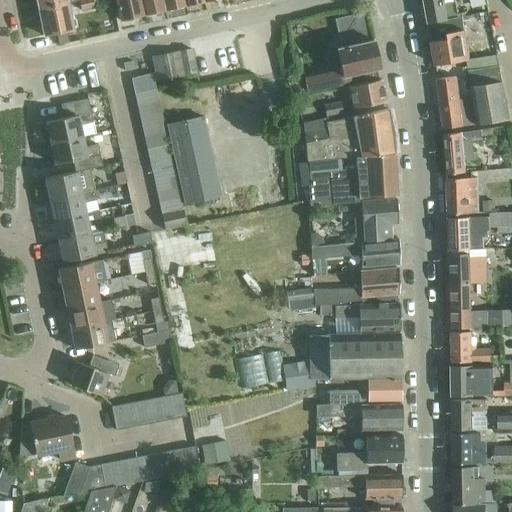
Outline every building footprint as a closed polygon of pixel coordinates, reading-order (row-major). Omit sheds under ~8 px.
[(80,0),(35,0),(38,9),(66,3),(77,1),(80,0)] [(90,0),(80,0),(77,1),(79,9),(92,7),(90,0)] [(139,0),(114,0),(119,21),(143,16),(139,0)] [(139,0),(143,16),(164,11),(161,0),(139,0)] [(161,0),(164,11),(185,7),(183,0),(161,0)] [(424,0),(428,23),(458,18),(455,0),(424,0)] [(66,3),(38,9),(44,37),(72,31),(66,3)] [(338,14),(343,30),(368,23),(364,7),(338,14)] [(458,18),(428,23),(436,66),(467,61),(470,61),(462,17),(458,18)] [(346,76),(376,69),(371,40),(335,48),(338,68),(303,76),(306,93),(348,83),(346,76)] [(191,50),(179,52),(183,76),(196,73),(191,50)] [(152,57),(155,74),(157,81),(183,76),(179,52),(152,57)] [(468,62),(469,73),(499,69),(496,59),(468,62)] [(499,69),(469,73),(474,116),(476,126),(507,122),(501,69),(499,69)] [(131,79),(135,95),(155,91),(153,81),(157,81),(155,74),(131,79)] [(457,77),(437,79),(442,130),(476,126),(474,116),(473,101),(460,102),(457,77)] [(348,98),(350,110),(384,102),(379,81),(342,89),(344,98),(348,98)] [(135,95),(137,106),(158,102),(155,91),(135,95)] [(339,98),(323,101),(326,117),(342,114),(339,98)] [(45,122),(50,143),(82,137),(95,134),(87,99),(60,105),(63,119),(45,122)] [(137,106),(142,127),(162,123),(158,102),(137,106)] [(305,158),(355,156),(391,155),(391,135),(386,111),(329,123),(328,118),(304,123),(305,144),(305,158)] [(219,197),(219,195),(202,118),(167,126),(185,205),(219,197)] [(142,127),(144,138),(165,133),(162,123),(142,127)] [(144,138),(146,149),(167,144),(165,133),(144,138)] [(471,142),(481,140),(480,133),(443,137),(447,177),(466,174),(464,164),(473,163),(471,142)] [(72,161),(74,173),(89,169),(102,167),(97,145),(84,148),(82,137),(50,143),(54,165),(72,161)] [(146,149),(151,171),(172,167),(167,144),(146,149)] [(307,204),(351,203),(393,201),(391,155),(355,156),(355,171),(352,171),(352,168),(338,169),(338,170),(309,173),(310,184),(306,184),(307,204)] [(151,171),(154,182),(174,177),(172,167),(151,171)] [(94,191),(92,180),(89,169),(74,173),(44,179),(49,200),(94,191)] [(154,182),(156,193),(177,188),(174,177),(154,182)] [(446,182),(447,214),(477,213),(475,181),(446,182)] [(156,193),(158,203),(179,199),(177,188),(156,193)] [(49,200),(53,221),(85,214),(83,204),(96,201),(94,191),(49,200)] [(158,203),(161,214),(181,210),(179,199),(158,203)] [(359,218),(359,240),(389,239),(388,225),(393,224),(393,201),(351,203),(352,219),(359,218)] [(181,210),(161,214),(164,230),(186,226),(182,209),(181,210)] [(85,214),(53,221),(58,241),(103,232),(98,211),(85,214)] [(497,227),(497,233),(511,232),(511,211),(489,213),(490,227),(497,227)] [(482,238),(487,237),(486,217),(448,218),(449,250),(483,249),(482,238)] [(103,232),(58,241),(62,262),(107,253),(103,232)] [(150,244),(148,233),(130,237),(132,248),(150,244)] [(389,239),(359,240),(359,243),(319,246),(320,256),(358,254),(359,265),(396,264),(395,239),(389,239)] [(450,285),(470,284),(486,284),(485,258),(469,259),(469,255),(449,255),(450,285)] [(142,261),(144,273),(153,271),(151,259),(142,261)] [(58,270),(62,290),(95,283),(95,284),(106,281),(101,261),(58,270)] [(358,270),(358,290),(358,300),(396,295),(396,270),(358,270)] [(153,271),(144,273),(146,285),(156,284),(153,271)] [(289,314),(313,311),(309,277),(284,281),(289,314)] [(62,290),(66,310),(99,303),(95,284),(95,283),(62,290)] [(470,284),(450,285),(451,329),(511,326),(511,305),(510,306),(511,311),(471,312),(470,284)] [(358,300),(358,290),(313,290),(314,308),(334,307),(358,306),(358,300)] [(150,301),(152,312),(161,310),(159,299),(150,301)] [(66,310),(70,329),(103,323),(115,320),(110,300),(99,303),(66,310)] [(397,306),(358,306),(334,307),(334,320),(357,319),(357,332),(397,331),(397,306)] [(152,312),(157,333),(169,330),(167,322),(164,323),(161,310),(152,312)] [(303,320),(305,333),(332,330),(331,318),(303,320)] [(103,323),(70,329),(74,350),(107,343),(114,341),(110,321),(103,323)] [(169,330),(157,333),(142,336),(144,348),(172,343),(169,330)] [(451,333),(452,363),(489,362),(489,351),(475,351),(475,347),(471,347),(471,333),(451,333)] [(346,336),(308,337),(309,354),(295,354),(302,389),(316,388),(315,380),(356,379),(399,379),(398,335),(346,336)] [(267,351),(242,352),(243,383),(268,382),(267,351)] [(68,384),(100,395),(107,374),(114,377),(118,366),(92,356),(88,367),(76,362),(68,384)] [(494,366),(477,366),(452,366),(453,397),(492,396),(495,396),(495,395),(493,395),(492,367),(494,367),(494,366)] [(327,393),(327,407),(362,407),(362,401),(399,400),(399,379),(356,379),(356,392),(327,393)] [(157,384),(159,398),(170,396),(181,393),(179,381),(157,384)] [(186,417),(181,393),(170,396),(174,419),(186,417)] [(163,421),(174,419),(170,396),(159,398),(158,398),(163,421)] [(158,398),(146,400),(151,424),(163,421),(158,398)] [(146,400),(134,403),(139,426),(151,424),(146,400)] [(473,413),(486,413),(486,402),(453,402),(453,431),(473,431),(473,413)] [(134,403),(122,405),(127,428),(139,426),(134,403)] [(127,428),(122,405),(111,407),(115,431),(127,428)] [(399,406),(362,407),(327,407),(313,407),(313,418),(359,417),(359,431),(400,430),(399,406)] [(511,414),(497,414),(497,430),(505,430),(511,430),(511,414)] [(19,459),(36,455),(58,451),(60,461),(73,458),(65,417),(21,426),(19,459)] [(400,454),(403,450),(403,442),(400,436),(365,436),(365,454),(335,455),(336,471),(365,471),(365,464),(400,463),(400,454)] [(487,465),(487,454),(484,454),(484,447),(480,447),(480,436),(454,436),(454,465),(487,465)] [(229,459),(227,438),(205,440),(208,461),(229,459)] [(194,446),(182,449),(187,472),(199,470),(194,446)] [(495,464),(511,464),(511,447),(495,448),(495,464)] [(182,449),(171,451),(175,475),(187,472),(182,449)] [(171,451),(159,453),(163,477),(175,475),(171,451)] [(159,453),(147,456),(152,479),(163,477),(159,453)] [(147,456),(135,458),(140,482),(152,479),(147,456)] [(135,458),(124,460),(128,484),(140,482),(135,458)] [(124,460),(112,463),(116,486),(128,484),(124,460)] [(62,497),(79,494),(88,467),(74,462),(62,497)] [(100,465),(104,489),(115,487),(116,486),(112,463),(100,465)] [(79,494),(90,492),(104,489),(100,465),(88,467),(79,494)] [(3,467),(1,485),(14,486),(15,468),(3,467)] [(452,468),(453,504),(485,504),(485,480),(478,480),(478,468),(452,468)] [(400,500),(404,495),(404,487),(400,483),(400,474),(316,475),(316,487),(363,486),(363,500),(400,500)] [(90,492),(83,511),(106,511),(115,487),(104,489),(90,492)] [(118,487),(113,501),(125,506),(130,492),(118,487)] [(0,511),(13,511),(15,511),(17,499),(1,498),(0,511)]
